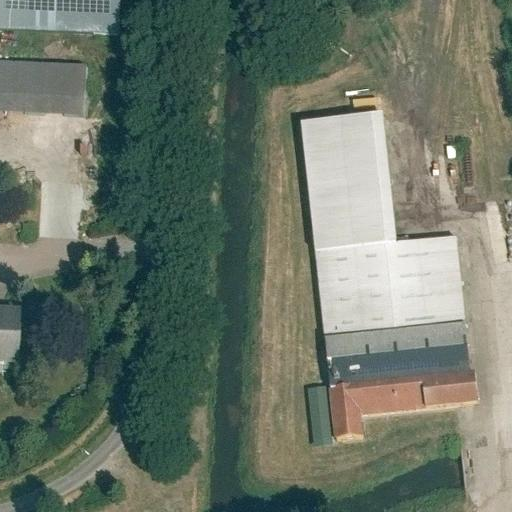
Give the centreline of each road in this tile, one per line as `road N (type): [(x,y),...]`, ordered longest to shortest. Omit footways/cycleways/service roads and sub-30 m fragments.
road 1 (unclassified): [(173,0),(158,250),(162,313),(142,399),(67,484),(6,511)]
road 2 (track): [(511,402),(440,69),(438,0)]
